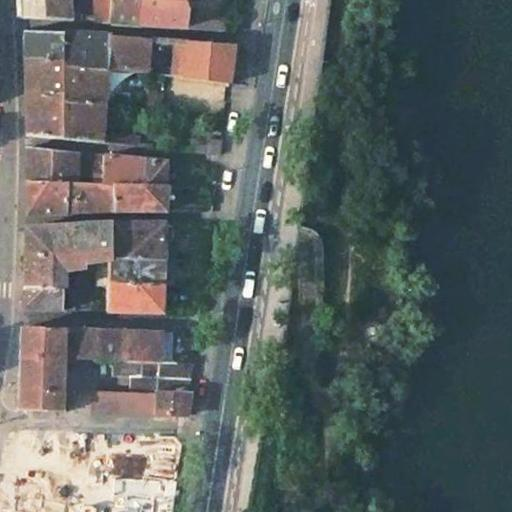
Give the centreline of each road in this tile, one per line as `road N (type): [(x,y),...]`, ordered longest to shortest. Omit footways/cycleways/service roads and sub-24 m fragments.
road 1 (primary): [(285,0),(206,511)]
road 2 (residential): [(6,24),(244,38)]
road 3 (residential): [(6,24),(0,257)]
road 4 (residential): [(0,318),(183,324)]
road 5 (residential): [(0,422),(171,429)]
